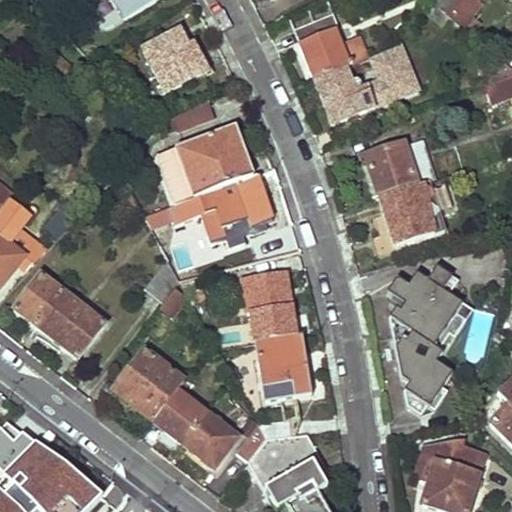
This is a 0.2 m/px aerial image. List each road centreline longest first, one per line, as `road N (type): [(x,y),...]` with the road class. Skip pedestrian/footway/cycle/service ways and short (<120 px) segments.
road 1 (residential): [(374,511),(331,271),(265,82),(219,0)]
road 2 (residential): [(0,361),(156,485)]
